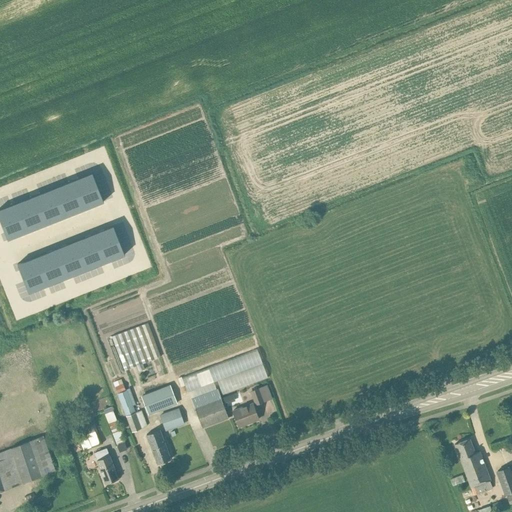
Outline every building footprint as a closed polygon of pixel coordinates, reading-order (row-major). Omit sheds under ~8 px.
[(92,174),(72,181),(84,210),(103,202),(92,174)] [(72,181),(53,189),(64,217),(84,210),(72,181)] [(53,189),(34,196),(45,225),(64,217),(53,189)] [(34,196),(15,204),(26,232),(45,225),(34,196)] [(15,204),(0,209),(0,223),(7,240),(26,232),(15,204)] [(112,224),(92,232),(104,260),(123,253),(112,224)] [(92,232),(73,240),(85,268),(104,260),(92,232)] [(73,240),(54,247),(65,276),(85,268),(73,240)] [(54,247),(35,255),(46,283),(65,276),(54,247)] [(35,255),(16,262),(27,291),(46,283),(35,255)] [(109,312),(140,305),(137,294),(107,302),(109,312)] [(148,322),(112,336),(124,370),(136,366),(138,371),(144,369),(143,363),(161,357),(148,322)] [(260,351),(183,374),(191,403),(268,379),(260,351)] [(121,379),(114,382),(132,432),(147,426),(141,410),(136,412),(133,406),(136,405),(130,388),(125,390),(121,379)] [(149,414),(177,403),(169,384),(142,395),(149,414)] [(255,405),(266,401),(260,387),(250,391),(255,405)] [(195,407),(202,427),(228,417),(221,398),(195,407)] [(239,426),(259,419),(253,403),(233,410),(239,426)] [(178,408),(160,415),(166,431),(184,424),(178,408)] [(118,445),(126,442),(113,411),(105,414),(118,445)] [(91,422),(89,417),(78,421),(80,426),(77,427),(83,440),(87,438),(91,447),(102,442),(93,421),(91,422)] [(159,429),(146,434),(157,464),(171,459),(159,429)] [(455,444),(471,488),(474,495),(492,488),(490,481),(490,480),(479,451),(475,453),(469,439),(455,444)] [(0,490),(14,485),(7,467),(16,464),(10,448),(0,451),(0,490)] [(118,479),(109,455),(107,448),(94,453),(106,484),(118,479)] [(509,466),(496,471),(505,495),(511,492),(511,470),(511,471),(509,466)] [(500,500),(492,504),(495,510),(502,507),(500,500)]
